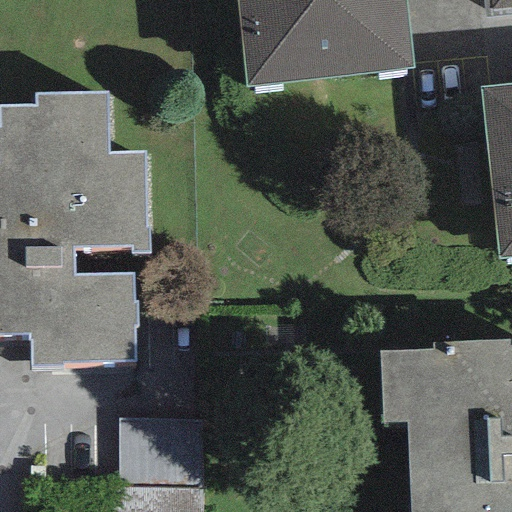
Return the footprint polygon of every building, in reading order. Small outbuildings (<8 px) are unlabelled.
[(402,0),(236,0),(248,101),(411,83),(402,0)] [(511,0),(482,0),(485,27),(511,23),(511,0)] [(511,101),(480,105),(500,272),(511,270),(511,101)] [(107,108),(35,109),(35,120),(0,120),(0,350),(30,349),(30,381),(134,379),(134,343),(137,343),(136,319),(132,319),(131,267),(150,267),(149,241),(146,241),(144,167),(108,168),(107,108)] [(433,364),(380,367),(383,440),(407,439),(409,511),(511,511),(511,361),(510,361),(510,355),(433,358),(433,364)] [(120,427),(120,498),(196,497),(196,427),(120,427)] [(119,501),(119,511),(185,511),(186,502),(119,501)]
